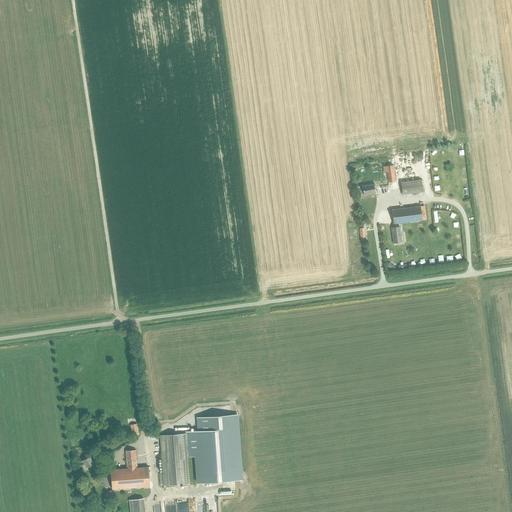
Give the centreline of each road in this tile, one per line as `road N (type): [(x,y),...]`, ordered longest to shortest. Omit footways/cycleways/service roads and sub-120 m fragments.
road 1 (unclassified): [(0,338),(511,268)]
road 2 (track): [(72,0),(119,322)]
road 3 (track): [(114,461),(145,436),(127,321)]
